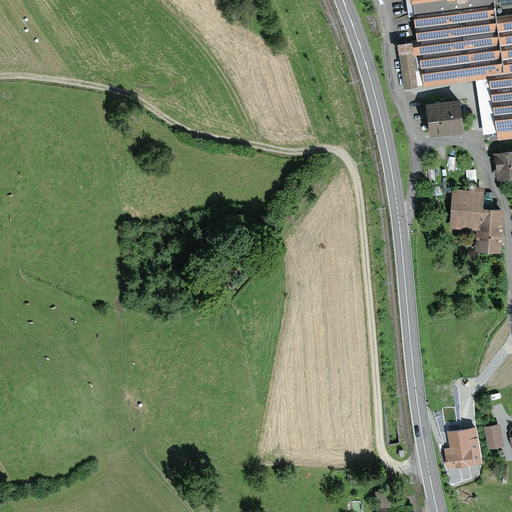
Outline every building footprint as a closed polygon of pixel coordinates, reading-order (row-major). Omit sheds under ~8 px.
[(511,0),(409,0),(422,91),(488,82),(495,134),(511,131),(511,0)] [(462,101),(426,106),(430,134),(466,129),(462,101)] [(511,149),(495,153),(500,179),(511,176),(511,149)] [(454,185),(451,174),(445,176),(449,187),(454,185)] [(453,192),(451,230),(478,231),(477,254),(499,255),(500,212),(483,211),(483,193),(453,192)] [(497,425),(485,426),(488,446),(500,444),(497,425)] [(478,462),(474,428),(449,431),(452,447),(446,448),(448,466),(478,462)] [(393,491),(376,492),(376,511),(409,511),(409,507),(395,508),(393,491)]
